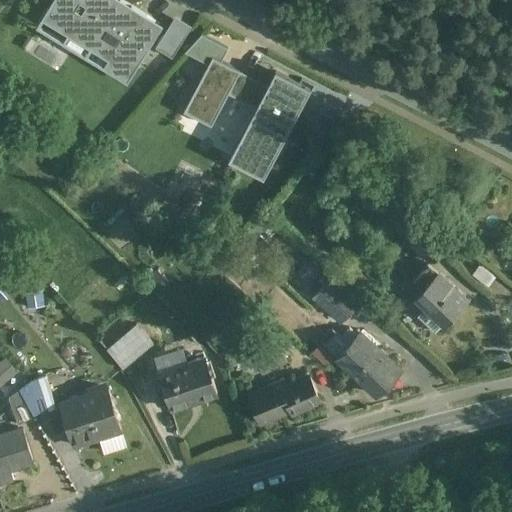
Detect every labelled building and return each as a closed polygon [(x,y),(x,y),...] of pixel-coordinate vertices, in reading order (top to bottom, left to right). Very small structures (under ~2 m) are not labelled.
[(52,0),(41,17),(86,46),(116,0),(52,0)] [(116,0),(86,46),(131,75),(163,26),(122,0),(116,0)] [(179,17),(161,46),(177,56),(194,27),(179,17)] [(186,52),(209,64),(213,56),(221,60),(228,47),(203,34),(186,52)] [(312,87),(277,69),(268,85),(221,60),(213,56),(209,64),(184,111),(212,126),(229,94),(255,108),(228,159),(264,178),(312,87)] [(188,191),(181,205),(196,212),(202,198),(188,191)] [(422,231),(412,241),(431,260),(441,249),(422,231)] [(427,262),(412,278),(423,289),(416,295),(427,305),(417,315),(435,332),(466,299),(427,262)] [(329,278),(314,297),(341,319),(356,301),(329,278)] [(136,324),(106,348),(122,368),(152,344),(136,324)] [(359,332),(336,357),(376,395),(399,370),(359,332)] [(260,343),(250,347),(255,357),(245,361),(251,374),(283,360),(275,342),(262,348),(260,343)] [(321,343),(313,351),(325,364),(333,357),(321,343)] [(5,356),(0,360),(0,384),(17,370),(5,356)] [(158,373),(169,408),(214,393),(202,359),(158,373)] [(28,379),(18,388),(31,413),(54,407),(45,374),(28,379)] [(277,382),(246,397),(259,425),(288,411),(290,416),(319,403),(307,376),(279,388),(277,382)] [(8,396),(17,423),(33,417),(31,413),(18,388),(8,396)] [(108,388),(59,403),(74,454),(108,444),(104,432),(120,428),(108,388)] [(23,426),(0,433),(0,480),(13,477),(10,465),(32,459),(23,426)]
